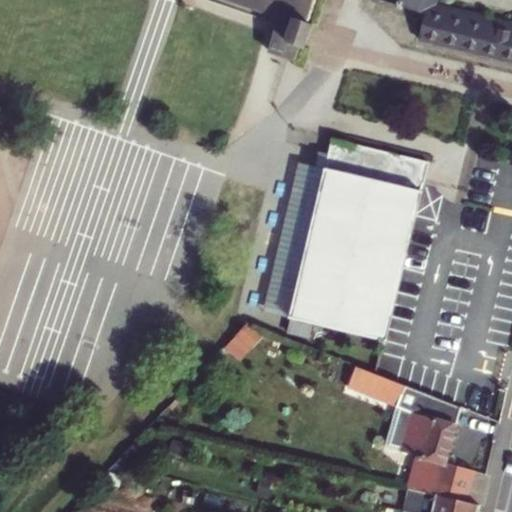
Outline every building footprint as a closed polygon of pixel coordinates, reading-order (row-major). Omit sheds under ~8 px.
[(233,0),(280,16),(273,37),(268,51),(295,60),(300,47),(307,25),(315,0),(233,0)] [(511,0),(378,0),(379,1),(420,13),(419,17),(425,18),(421,38),(511,60),(511,0)] [(384,341),(422,190),(419,189),(421,182),(424,182),(429,162),(332,137),(327,158),(329,159),(327,167),(325,167),(318,196),(296,289),(290,317),(384,341)] [(296,289),(318,196),(303,192),(281,285),(296,289)] [(249,322),(228,344),(243,358),(264,336),(249,322)] [(345,386),(354,390),(363,368),(353,364),(345,386)] [(417,389),(363,368),(354,390),(402,408),(409,410),(413,412),(403,447),(402,450),(415,455),(407,487),(423,491),(467,501),(474,470),(464,468),(450,465),(447,458),(456,424),(455,424),(460,407),(437,397),(417,389)] [(409,410),(402,408),(391,444),(403,447),(413,412),(409,410)] [(407,501),(405,511),(409,511),(477,511),(479,504),(467,501),(423,491),(421,497),(409,494),(407,501)] [(405,511),(407,501),(389,498),(387,507),(397,509),(405,511)]
